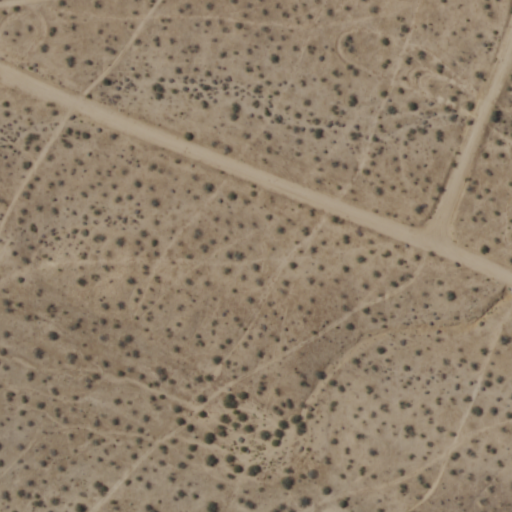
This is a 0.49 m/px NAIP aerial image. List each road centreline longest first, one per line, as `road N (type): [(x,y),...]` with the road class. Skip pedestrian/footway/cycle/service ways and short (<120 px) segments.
road 1 (track): [(511,280),(0,75)]
road 2 (track): [(433,247),(511,53)]
